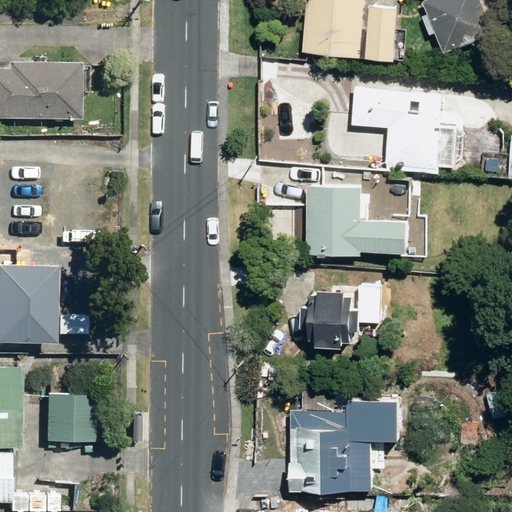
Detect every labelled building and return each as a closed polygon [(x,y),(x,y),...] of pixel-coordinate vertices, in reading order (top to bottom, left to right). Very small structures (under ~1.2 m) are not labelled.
[(372,0),(311,0),(308,50),(401,57),(406,5),(372,3),(372,0)] [(440,31),(448,52),(499,31),(486,0),(428,0),(427,1),(432,13),(426,15),(434,34),(440,31)] [(0,115),(81,116),(81,59),(8,58),(8,64),(0,64),(0,115)] [(393,126),(390,162),(447,167),(448,163),(461,164),(464,124),(449,123),(452,91),(360,84),(357,123),(393,126)] [(390,216),(433,219),(437,178),(393,175),(390,216)] [(311,252),(365,253),(365,250),(411,251),(412,220),(365,219),(366,184),(312,183),(311,252)] [(292,243),(293,211),(267,210),(266,242),(292,243)] [(0,337),(54,338),(54,331),(72,331),(73,300),(54,300),(55,260),(0,258),(0,337)] [(387,320),(389,283),(362,282),(360,319),(387,320)] [(321,344),(350,346),(351,336),(357,336),(358,297),(352,297),(353,289),(324,289),(324,293),(316,293),(316,305),(308,304),(308,326),(315,326),(314,338),(321,338),(321,344)] [(0,443),(20,444),(22,363),(0,362),(0,443)] [(96,393),(51,393),(51,440),(96,440),(96,393)] [(405,397),(342,397),(342,410),(296,410),(296,454),(296,487),(296,490),(378,490),(381,490),(381,468),(381,439),(409,440),(409,397),(405,397)] [(135,438),(147,439),(149,414),(136,414),(135,438)] [(0,499),(11,499),(12,449),(0,448),(0,499)]
